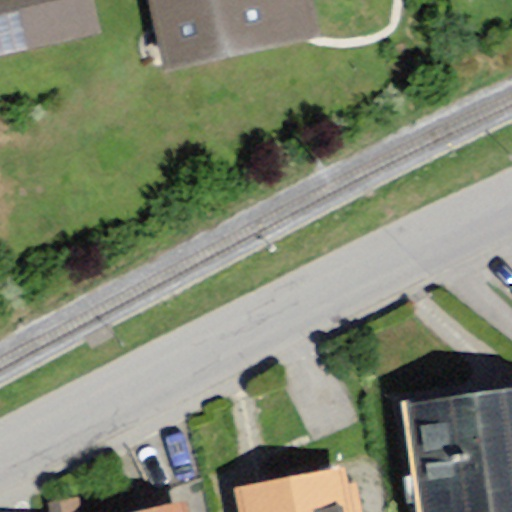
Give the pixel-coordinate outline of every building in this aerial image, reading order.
[(88,0),(0,0),(0,59),(97,34),(88,0)] [(156,0),(168,53),(319,22),(314,0),(156,0)] [(511,511),(511,458),(504,393),(407,406),(420,511),(511,511)] [(243,479),(250,511),(365,511),(354,456),(243,479)] [(108,511),(197,511),(191,489),(108,511)]
